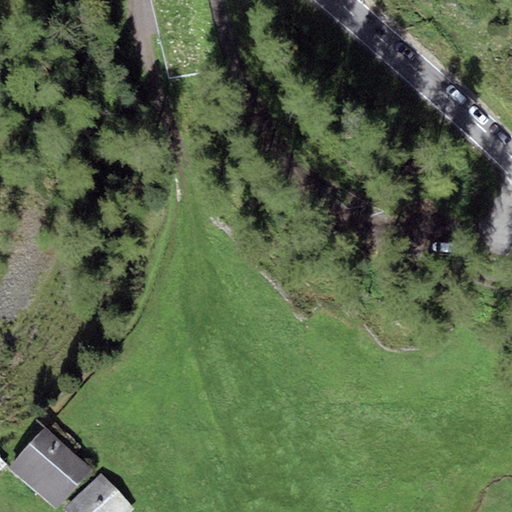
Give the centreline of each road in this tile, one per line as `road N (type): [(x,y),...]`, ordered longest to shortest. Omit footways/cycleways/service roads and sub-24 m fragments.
road 1 (primary): [(511,158),(335,0)]
road 2 (track): [(140,0),(181,167)]
